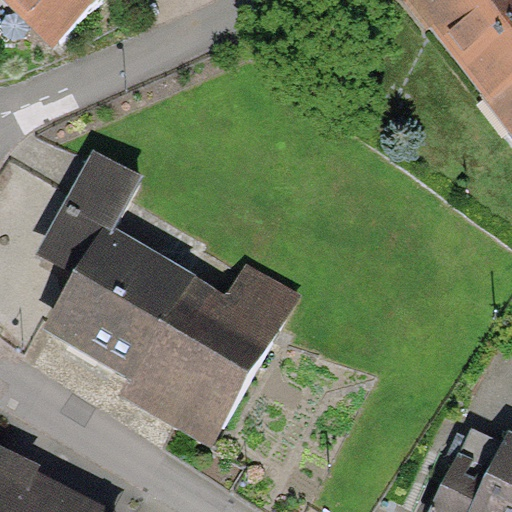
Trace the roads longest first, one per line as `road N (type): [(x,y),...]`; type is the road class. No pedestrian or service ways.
road 1 (residential): [(0,113),(257,0)]
road 2 (residential): [(221,511),(0,388)]
